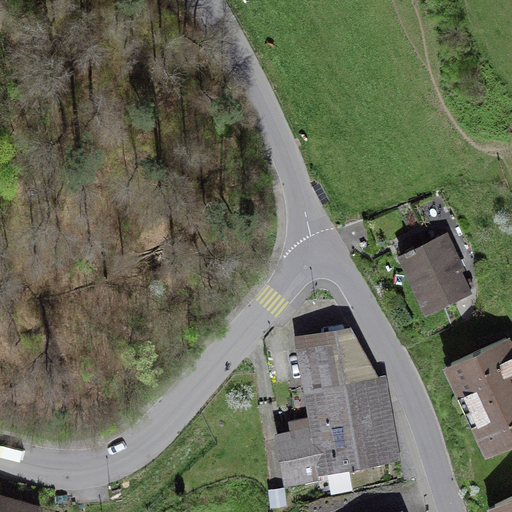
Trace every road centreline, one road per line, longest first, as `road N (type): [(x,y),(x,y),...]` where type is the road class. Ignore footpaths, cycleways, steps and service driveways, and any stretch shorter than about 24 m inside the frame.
road 1 (unclassified): [(316,256),(137,448),(75,470),(0,455)]
road 2 (residential): [(316,256),(341,270),(408,384),(451,511)]
road 3 (unclassified): [(208,0),(279,139),(316,256)]
